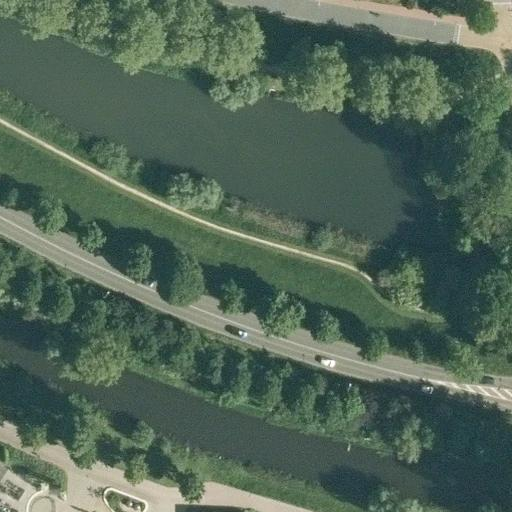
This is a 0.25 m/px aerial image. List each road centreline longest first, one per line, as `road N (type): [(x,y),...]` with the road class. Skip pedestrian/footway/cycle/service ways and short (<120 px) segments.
road 1 (tertiary): [(511,400),(257,333),(0,216)]
road 2 (residential): [(285,0),(499,41)]
